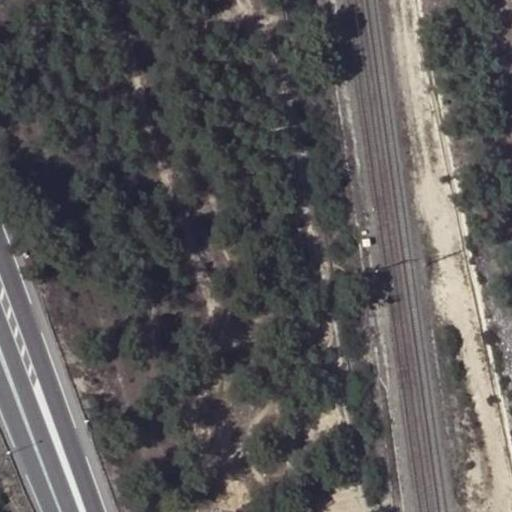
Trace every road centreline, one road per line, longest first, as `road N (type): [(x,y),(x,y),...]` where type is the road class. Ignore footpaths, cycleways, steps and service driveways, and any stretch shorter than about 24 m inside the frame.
road 1 (primary): [(93,511),(0,235)]
road 2 (track): [(500,511),(494,438),(451,272)]
road 3 (primary): [(0,332),(58,511)]
road 4 (primary): [(0,377),(53,511)]
